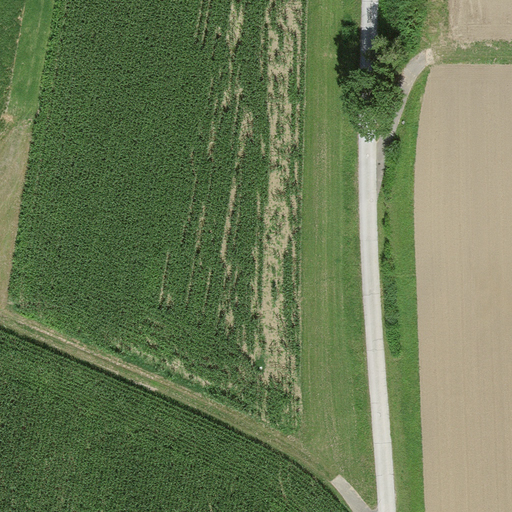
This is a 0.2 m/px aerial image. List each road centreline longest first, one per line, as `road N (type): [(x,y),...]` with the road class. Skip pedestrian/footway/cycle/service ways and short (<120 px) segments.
road 1 (track): [(384,511),(368,191),(369,0)]
road 2 (track): [(368,191),(408,75),(435,53),(511,54)]
